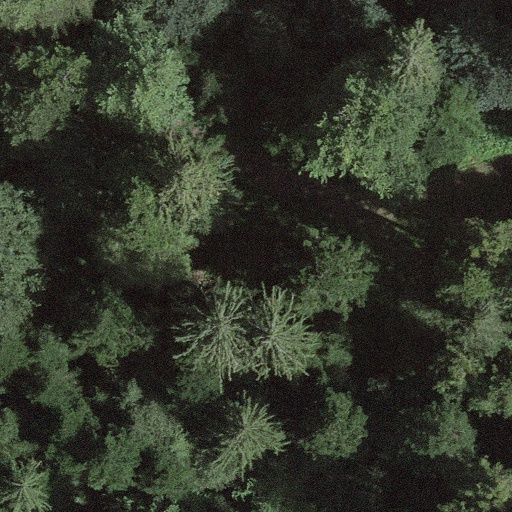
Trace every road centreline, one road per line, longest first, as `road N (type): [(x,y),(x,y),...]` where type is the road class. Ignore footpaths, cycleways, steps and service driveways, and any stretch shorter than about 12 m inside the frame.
road 1 (track): [(0,39),(211,137),(308,171),(450,183)]
road 2 (track): [(308,171),(511,333)]
